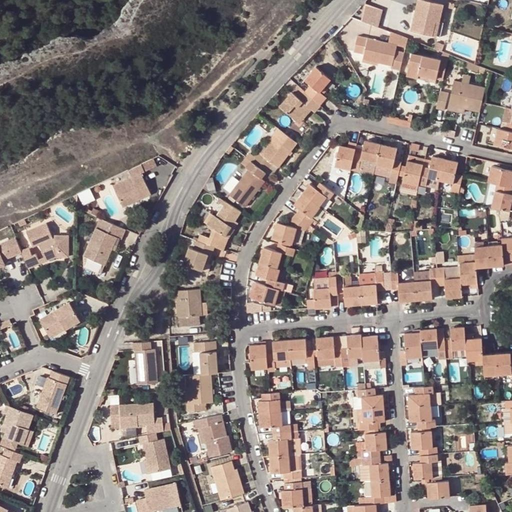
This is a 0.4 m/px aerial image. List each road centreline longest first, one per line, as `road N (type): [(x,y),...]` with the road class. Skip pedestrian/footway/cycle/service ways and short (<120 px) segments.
road 1 (residential): [(345,0),(186,178),(129,287),(96,374)]
road 2 (residential): [(236,330),(241,274),(255,235),(340,124),(364,123),(511,162)]
road 3 (residential): [(390,317),(403,511)]
road 4 (residential): [(272,511),(243,418),(236,330)]
road 5 (residential): [(236,330),(390,317)]
road 6 (residential): [(96,374),(46,511)]
